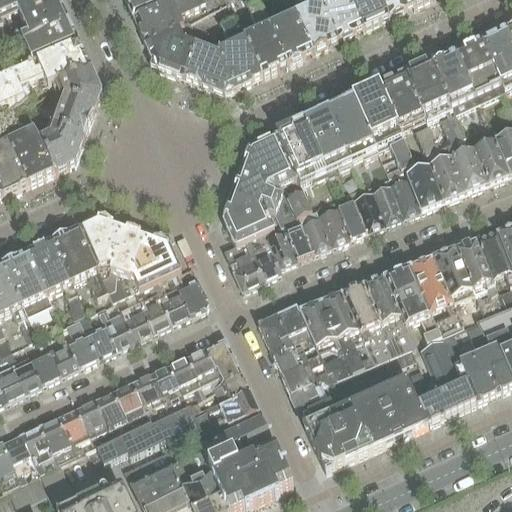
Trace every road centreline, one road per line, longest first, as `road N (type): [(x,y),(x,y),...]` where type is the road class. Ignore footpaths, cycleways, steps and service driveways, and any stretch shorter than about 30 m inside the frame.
road 1 (residential): [(160,161),(509,0)]
road 2 (residential): [(511,208),(232,324)]
road 3 (residential): [(0,432),(232,324)]
road 4 (residential): [(232,324),(318,511)]
road 5 (residential): [(160,161),(232,324)]
road 6 (residential): [(160,161),(88,0)]
road 7 (residential): [(0,235),(160,161)]
road 8 (tertiary): [(511,445),(365,511)]
